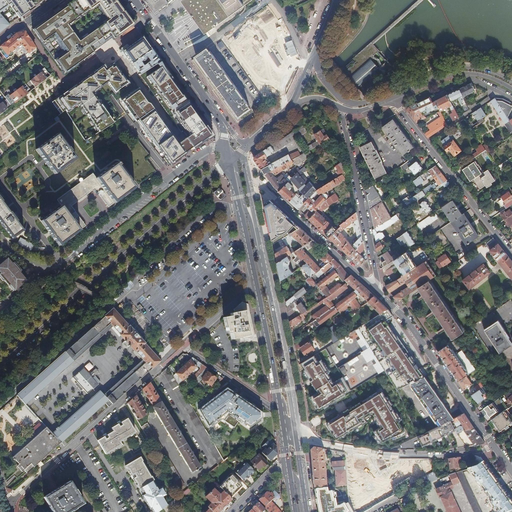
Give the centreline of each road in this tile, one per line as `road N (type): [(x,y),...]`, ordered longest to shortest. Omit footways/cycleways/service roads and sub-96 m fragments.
road 1 (secondary): [(230,159),(0,364)]
road 2 (residential): [(224,144),(56,265),(40,266),(0,244)]
road 3 (residential): [(12,511),(17,493),(184,345)]
road 4 (residential): [(297,428),(309,442),(391,456),(494,446)]
road 5 (residential): [(392,97),(511,252)]
road 6 (residential): [(344,109),(378,289)]
road 7 (tertiary): [(378,289),(247,177)]
road 8 (primary): [(297,428),(265,264)]
road 9 (primary): [(128,0),(211,113)]
road 10 (primary): [(230,159),(254,288)]
road 11 (tertiary): [(511,82),(459,68),(389,94)]
road 12 (primary): [(254,288),(279,412)]
road 13 (tertiary): [(392,97),(467,73),(511,89)]
